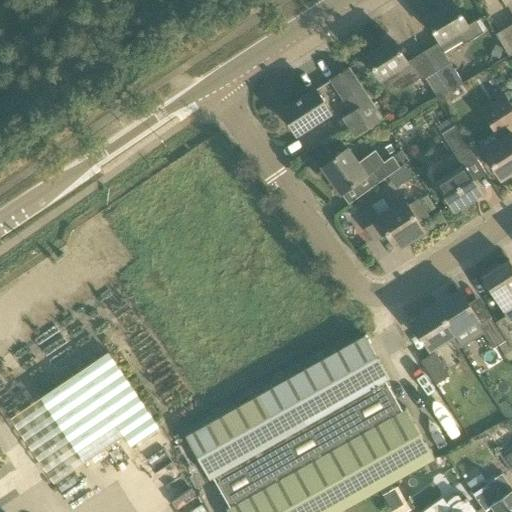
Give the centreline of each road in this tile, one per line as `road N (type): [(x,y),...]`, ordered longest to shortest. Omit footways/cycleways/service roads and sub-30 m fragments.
road 1 (residential): [(211,85),(356,286),(375,295),(400,291),(511,220)]
road 2 (secondary): [(0,223),(211,85)]
road 3 (secondary): [(211,85),(342,0)]
